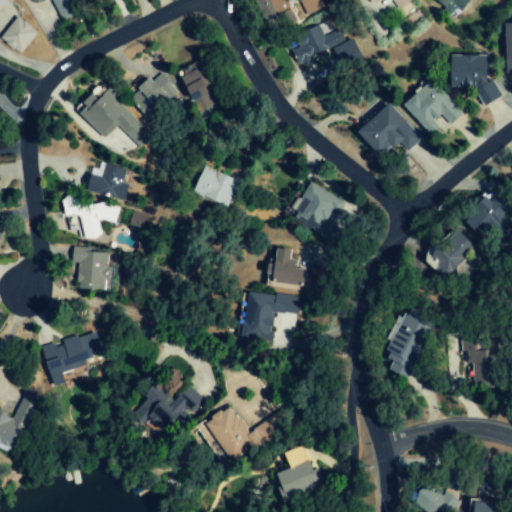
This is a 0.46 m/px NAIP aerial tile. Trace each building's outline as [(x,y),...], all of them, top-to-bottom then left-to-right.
[(49,0),(58,22),(73,17),(66,0),(49,0)] [(294,23),(285,0),(258,0),(255,1),(266,33),(294,23)] [(321,7),(318,0),(296,0),(304,16),(321,7)] [(362,0),(366,6),(375,0),(389,0),(395,10),(408,3),(406,0),(362,0)] [(429,0),(452,18),(465,0),(429,0)] [(36,34),(16,16),(0,33),(0,39),(17,55),(36,34)] [(511,23),(502,24),(503,74),(511,73),(511,23)] [(328,49),(319,25),(291,35),(297,49),(289,51),(295,67),(311,61),(310,56),(328,49)] [(328,49),(332,57),(321,63),(327,75),(361,59),(351,39),(328,49)] [(498,96),(490,81),(483,81),(482,55),(445,57),(446,88),(470,87),(480,106),(498,96)] [(174,101),(163,74),(146,81),(144,78),(130,84),(134,92),(128,94),(138,116),(174,101)] [(399,105),(425,135),(436,126),(431,120),(438,114),(447,125),(459,115),(429,79),(399,105)] [(148,137),(99,84),(72,109),(100,139),(114,126),(135,149),(148,137)] [(418,140),(385,103),(351,133),(371,156),(390,139),(403,154),(418,140)] [(87,168),(80,192),(118,202),(123,186),(118,184),(122,171),(97,163),(95,170),(87,168)] [(221,208),(233,182),(199,166),(187,193),(221,208)] [(287,218),(329,241),(337,226),(330,222),(341,201),(307,182),(287,218)] [(477,237),(484,228),(495,238),(504,229),(494,220),(504,208),(486,192),(459,221),(477,237)] [(113,222),(111,204),(84,206),(83,194),(60,196),(62,224),(75,223),(76,240),(97,239),(96,223),(113,222)] [(143,228),(145,214),(128,211),(126,225),(143,228)] [(298,291),(302,271),(292,269),(294,262),(285,260),(287,251),(272,248),(268,267),(261,265),(259,275),(269,277),(268,285),(298,291)] [(101,291),(101,280),(105,280),(105,254),(68,253),(68,263),(74,264),(74,290),(101,291)] [(299,299),(245,292),(239,340),(268,344),(272,313),(297,316),(299,299)] [(406,379),(429,328),(402,315),(383,357),(392,361),(387,371),(406,379)] [(103,356),(94,330),(36,350),(45,376),(103,356)] [(200,393),(181,381),(170,398),(149,385),(142,397),(144,398),(134,413),(171,438),(200,393)] [(8,420),(0,416),(0,451),(6,454),(33,401),(21,394),(8,420)] [(230,463),(260,438),(265,445),(283,430),(270,415),(249,432),(227,405),(201,426),(230,463)] [(271,473),(280,503),(320,490),(311,461),(271,473)] [(422,481),(410,501),(426,511),(451,511),(457,503),(422,481)] [(490,511),(491,501),(466,500),(465,511),(490,511)]
